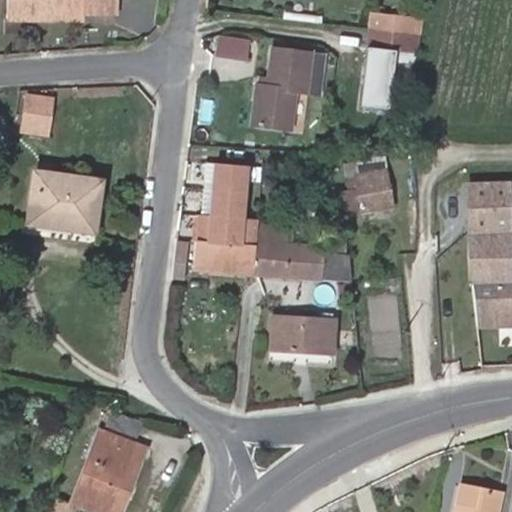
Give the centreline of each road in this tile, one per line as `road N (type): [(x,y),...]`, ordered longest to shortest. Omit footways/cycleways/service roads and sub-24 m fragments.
road 1 (residential): [(230,434),(183,407),(156,377),(156,280),(181,59)]
road 2 (residential): [(181,59),(0,77)]
road 3 (tertiary): [(385,422),(254,511)]
road 4 (residential): [(385,422),(230,434)]
road 5 (tertiary): [(511,393),(385,422)]
